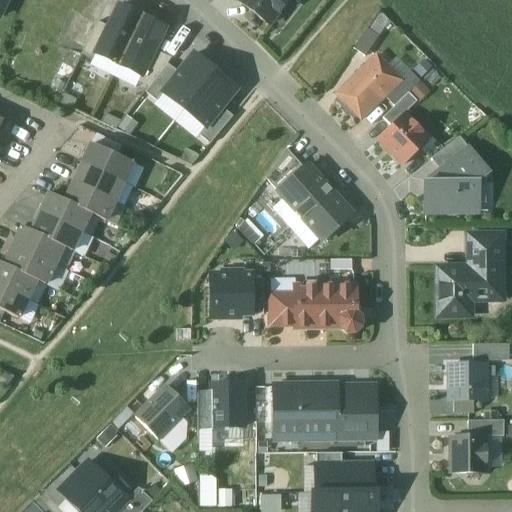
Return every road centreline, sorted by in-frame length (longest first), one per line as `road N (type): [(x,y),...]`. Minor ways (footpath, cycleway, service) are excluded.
road 1 (residential): [(159,0),(324,135),(383,197),(390,353)]
road 2 (residential): [(390,353),(221,356)]
road 3 (residential): [(0,96),(61,125),(0,200)]
road 4 (residential): [(390,353),(411,387),(410,511)]
